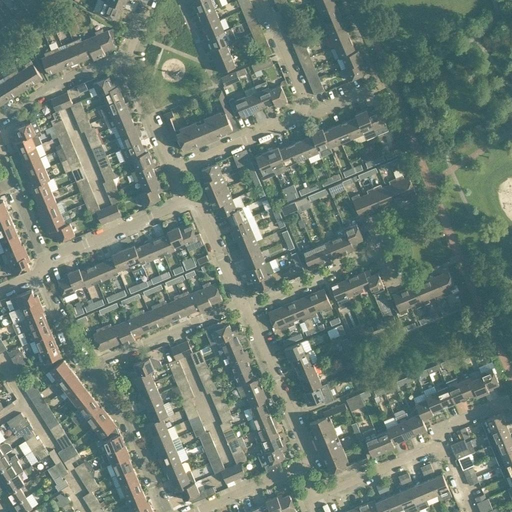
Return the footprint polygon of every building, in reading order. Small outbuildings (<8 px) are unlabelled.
[(9,0),(13,4),(17,1),(22,8),(24,7),(25,5),(24,4),(20,0),(9,0)] [(108,0),(108,2),(123,8),(126,0),(108,0)] [(204,0),(194,4),(199,15),(215,9),(215,8),(222,5),(220,0),(204,0)] [(320,0),(316,2),(321,13),(337,6),(334,0),(320,0)] [(108,2),(105,1),(100,12),(116,19),(119,12),(121,13),(123,8),(108,2)] [(240,5),(242,10),(252,6),(250,1),(240,5)] [(277,6),(279,10),(289,6),(287,1),(277,6)] [(61,7),(64,12),(69,10),(69,3),(61,7)] [(69,10),(75,14),(78,9),(69,3),(69,10)] [(242,10),(247,21),(257,17),(252,6),(242,10)] [(321,13),(325,24),(341,17),(337,6),(321,13)] [(28,11),(24,7),(22,8),(14,14),(16,16),(19,19),(28,11)] [(199,15),(203,26),(220,20),(215,8),(199,15)] [(48,19),(52,23),(58,18),(54,13),(48,19)] [(19,19),(16,16),(6,24),(9,28),(19,19)] [(262,28),(257,17),(247,21),(252,32),(262,28)] [(325,24),(330,35),(346,28),(341,17),(325,24)] [(284,23),(286,28),(296,24),(294,19),(284,23)] [(203,26),(208,37),(224,31),(220,20),(203,26)] [(43,31),(49,26),(45,22),(39,27),(43,31)] [(0,29),(0,35),(9,28),(6,24),(0,29)] [(286,28),(288,32),(298,28),(296,24),(286,28)] [(37,37),(43,31),(39,27),(33,33),(37,37)] [(102,28),(95,31),(105,54),(104,51),(115,46),(112,40),(116,31),(112,28),(104,32),(102,28)] [(224,31),(208,37),(213,48),(226,43),(236,39),(231,28),(224,31)] [(263,33),(262,28),(252,32),(253,37),(263,33)] [(330,35),(335,46),(351,39),(346,28),(330,35)] [(97,35),(86,39),(94,59),(105,54),(95,31),(95,32),(97,35)] [(80,38),(73,41),(82,60),(92,56),(94,59),(86,39),(82,41),(80,38)] [(19,42),(22,49),(27,46),(24,39),(19,42)] [(266,39),(256,43),(262,57),(272,53),(266,39)] [(335,46),(339,57),(358,49),(355,50),(351,39),(335,46)] [(68,47),(64,49),(71,65),(82,60),(73,41),(66,44),(68,47)] [(294,45),(296,50),(305,46),(304,41),(294,45)] [(210,50),(215,61),(231,54),(226,43),(213,48),(210,50)] [(305,46),(296,50),(297,54),(300,61),(310,57),(307,50),(305,46)] [(58,47),(51,50),(60,70),(71,65),(64,49),(60,50),(58,47)] [(8,54),(11,58),(17,53),(14,49),(8,54)] [(344,68),(363,60),(358,49),(339,57),(339,58),(342,56),(347,67),(344,68)] [(60,70),(51,50),(44,53),(46,56),(41,58),(48,75),(60,70)] [(231,54),(215,61),(219,72),(236,65),(231,54)] [(0,59),(0,61),(3,65),(9,60),(5,56),(0,59)] [(270,57),(258,62),(261,69),(273,64),(270,57)] [(310,57),(300,61),(303,67),(313,63),(310,57)] [(26,67),(22,70),(32,85),(42,78),(31,60),(24,64),(26,67)] [(363,60),(344,68),(349,80),(365,73),(362,66),(365,65),(363,60)] [(261,69),(258,62),(251,65),(254,72),(261,69)] [(303,67),(305,72),(315,68),(315,67),(313,63),(303,67)] [(245,67),(236,71),(238,76),(247,73),(245,67)] [(305,72),(307,77),(317,72),(316,70),(315,68),(305,72)] [(17,69),(10,73),(22,91),(32,85),(22,70),(19,72),(17,69)] [(236,71),(221,77),(225,85),(240,79),(238,76),(236,71)] [(310,83),(320,79),(319,77),(317,72),(307,77),(310,83)] [(6,80),(2,82),(12,98),(22,91),(10,73),(4,77),(6,80)] [(95,86),(98,93),(121,84),(119,79),(112,82),(109,76),(98,80),(96,77),(77,85),(80,92),(95,86)] [(320,79),(310,83),(312,90),(322,85),(320,79)] [(0,101),(2,104),(12,98),(2,82),(0,83),(0,101)] [(260,83),(255,85),(257,91),(264,107),(271,104),(275,103),(269,89),(268,86),(262,89),(260,83)] [(102,92),(107,103),(122,96),(120,90),(123,89),(121,84),(98,93),(98,94),(102,92)] [(280,85),(269,89),(275,103),(276,105),(287,101),(282,87),(281,84),(280,85)] [(322,85),(312,90),(314,94),(324,90),(322,85)] [(179,139),(183,149),(191,146),(191,149),(226,134),(225,132),(233,129),(228,118),(233,116),(221,90),(213,93),(215,98),(219,96),(224,110),(175,130),(170,117),(174,115),(172,111),(164,114),(175,140),(179,139)] [(257,91),(244,96),(251,113),(264,107),(257,91)] [(66,107),(70,105),(73,104),(68,92),(61,95),(66,107)] [(56,111),(58,110),(63,108),(58,96),(51,99),(56,111)] [(102,111),(104,117),(130,106),(128,101),(125,102),(122,96),(107,103),(109,108),(102,111)] [(251,113),(244,96),(235,100),(242,117),(251,113)] [(70,105),(72,110),(82,106),(80,101),(73,104),(70,105)] [(114,119),(116,125),(132,118),(129,112),(132,111),(130,106),(104,117),(106,122),(114,119)] [(371,107),(366,109),(374,128),(377,135),(388,130),(386,123),(379,107),(372,110),(371,107)] [(377,135),(374,128),(366,109),(355,114),(363,133),(366,139),(377,135)] [(75,116),(80,127),(89,123),(85,112),(75,116)] [(356,117),(346,121),(352,137),(363,133),(355,114),(356,117)] [(61,115),(51,120),(53,125),(63,121),(61,115)] [(116,125),(121,136),(139,128),(137,124),(134,125),(132,118),(116,125)] [(63,121),(53,125),(58,137),(68,132),(63,121)] [(346,121),(335,126),(341,142),(352,137),(346,121)] [(18,135),(11,138),(13,142),(35,133),(30,122),(15,128),(18,135)] [(80,127),(82,132),(85,131),(91,128),(89,123),(80,127)] [(323,128),(322,128),(330,147),(341,142),(335,126),(324,130),(323,128)] [(121,136),(125,147),(141,141),(138,134),(141,133),(139,128),(121,136)] [(322,128),(311,133),(321,156),(332,151),(330,147),(322,128)] [(35,133),(13,142),(15,147),(17,146),(20,152),(36,146),(42,143),(39,135),(41,134),(40,132),(40,131),(35,133)] [(392,131),(385,134),(389,146),(397,143),(392,131)] [(68,132),(58,137),(62,148),(72,143),(68,132)] [(312,135),(301,140),(307,152),(308,156),(311,162),(322,158),(321,156),(311,133),(312,135)] [(100,139),(90,144),(92,148),(102,144),(100,139)] [(301,140),(290,144),(297,161),(308,156),(301,140)] [(125,147),(120,149),(125,160),(132,158),(132,157),(148,151),(146,146),(144,147),(141,141),(125,147)] [(62,148),(56,150),(61,161),(67,159),(77,154),(76,152),(72,143),(62,148)] [(102,144),(92,148),(94,153),(104,149),(102,144)] [(297,161),(290,144),(279,149),(285,163),(286,167),(288,167),(287,165),(297,161)] [(20,160),(22,165),(40,157),(36,146),(20,152),(22,159),(20,160)] [(278,146),(267,151),(268,152),(274,167),(276,172),(276,173),(287,169),(286,167),(285,163),(279,149),(278,146)] [(385,154),(388,159),(396,155),(394,150),(390,152),(389,152),(386,154),(385,154)] [(135,169),(153,162),(149,152),(148,151),(132,157),(136,168),(135,169)] [(258,161),(255,163),(262,179),(276,173),(276,172),(274,167),(268,152),(267,151),(264,152),(256,156),(258,161)] [(243,155),(247,164),(252,162),(248,153),(243,155)] [(67,159),(61,161),(66,172),(72,170),(82,166),(77,154),(67,159)] [(383,154),(374,158),(376,164),(385,160),(383,154)] [(27,168),(29,174),(45,168),(40,157),(22,165),(24,169),(27,168)] [(374,158),(365,162),(368,167),(376,164),(374,158)] [(398,158),(389,162),(391,166),(400,162),(398,158)] [(109,162),(99,166),(101,170),(111,166),(109,162)] [(135,169),(139,180),(155,174),(152,167),(155,166),(153,162),(135,169)] [(247,164),(252,176),(257,174),(252,162),(247,164)] [(389,162),(380,165),(382,170),(391,166),(389,162)] [(202,177),(204,182),(222,174),(218,163),(202,169),(205,176),(202,177)] [(361,164),(352,168),(354,173),(363,169),(361,164)] [(82,166),(72,170),(73,174),(84,170),(82,166)] [(111,166),(101,170),(103,175),(113,171),(111,166)] [(376,167),(366,171),(368,176),(378,172),(376,167)] [(26,183),(28,188),(47,180),(49,179),(45,168),(29,174),(32,181),(26,183)] [(352,168),(343,171),(345,177),(354,173),(352,168)] [(366,171),(358,174),(360,179),(368,176),(366,171)] [(339,173),(329,177),(332,182),(341,178),(339,173)] [(140,193),(162,184),(160,179),(158,180),(155,174),(139,180),(144,191),(140,193)] [(205,193),(206,195),(227,186),(222,174),(204,182),(208,192),(205,193)] [(252,176),(256,188),(262,185),(257,174),(252,176)] [(403,175),(396,178),(404,197),(415,193),(408,176),(404,178),(403,175)] [(329,177),(321,181),(323,186),(332,182),(329,177)] [(351,177),(343,181),(345,186),(353,182),(351,177)] [(106,182),(103,183),(105,187),(115,183),(113,178),(106,182)] [(390,184),(386,186),(393,202),(404,197),(396,178),(389,181),(390,184)] [(33,191),(36,198),(52,191),(47,180),(28,188),(30,193),(33,191)] [(343,181),(329,187),(332,195),(346,189),(345,186),(343,181)] [(317,182),(308,186),(310,191),(319,188),(317,182)] [(89,183),(79,187),(81,192),(91,188),(89,183)] [(294,183),(282,188),(288,201),(299,196),(294,183)] [(162,184),(140,193),(145,204),(160,198),(157,191),(164,189),(162,184)] [(381,184),(373,187),(382,207),(393,202),(386,186),(382,187),(381,184)] [(262,185),(256,188),(260,196),(265,194),(262,185)] [(210,196),(214,206),(232,198),(227,186),(206,195),(207,197),(210,196)] [(308,186),(299,190),(301,195),(310,191),(308,186)] [(368,193),(364,195),(371,211),(382,207),(373,187),(367,190),(368,193)] [(91,188),(81,192),(83,196),(93,192),(91,188)] [(326,188),(317,192),(319,197),(328,193),(326,188)] [(36,205),(38,210),(56,202),(52,191),(36,198),(38,204),(36,205)] [(317,192),(308,195),(311,201),(319,197),(317,192)] [(371,211),(364,195),(360,197),(358,193),(351,196),(360,216),(371,211)] [(232,198),(214,206),(216,211),(219,209),(222,216),(227,214),(236,210),(242,207),(245,206),(240,195),(232,198)] [(110,200),(112,205),(116,203),(122,201),(120,196),(110,200)] [(304,197),(295,201),(297,206),(306,203),(308,202),(306,196),(304,197)] [(267,199),(262,201),(266,210),(271,208),(267,199)] [(295,201),(282,206),(285,214),(298,209),(297,206),(295,201)] [(42,214),(45,220),(61,213),(56,202),(38,210),(40,215),(42,214)] [(112,205),(109,206),(114,218),(121,215),(116,203),(112,205)] [(88,209),(90,214),(96,211),(100,210),(98,205),(88,209)] [(227,214),(232,225),(247,219),(242,207),(227,214)] [(278,207),(272,210),(276,219),(282,216),(278,207)] [(96,211),(101,223),(108,221),(103,208),(100,210),(96,211)] [(0,214),(0,227),(13,222),(8,211),(0,214)] [(45,227),(47,232),(70,223),(70,222),(65,224),(61,213),(45,220),(48,226),(45,227)] [(282,216),(276,219),(280,227),(285,225),(282,216)] [(232,232),(234,237),(252,229),(247,219),(232,225),(234,231),(232,232)] [(0,227),(0,237),(1,240),(17,233),(13,222),(0,227)] [(70,223),(47,232),(49,237),(56,234),(59,240),(74,234),(70,223)] [(345,228),(347,233),(354,249),(359,247),(356,241),(363,238),(356,223),(345,228)] [(183,224),(179,226),(185,242),(189,250),(204,244),(200,232),(195,234),(191,224),(184,227),(183,224)] [(179,226),(168,231),(175,249),(174,246),(185,242),(179,226)] [(238,240),(241,247),(256,240),(252,229),(234,237),(235,241),(238,240)] [(287,229),(282,232),(286,241),(291,239),(287,229)] [(168,234),(158,238),(164,254),(175,249),(168,231),(167,231),(168,234)] [(6,251),(22,244),(17,233),(1,240),(6,251)] [(347,233),(336,238),(343,253),(354,249),(347,233)] [(158,238),(147,243),(153,258),(164,254),(158,238)] [(336,238),(325,242),(332,258),(343,253),(336,238)] [(291,239),(286,241),(289,249),(295,247),(291,239)] [(241,247),(246,258),(261,251),(256,240),(241,247)] [(325,242),(314,247),(320,263),(332,258),(325,242)] [(22,244),(6,251),(10,262),(28,254),(23,243),(22,244)] [(147,243),(136,247),(141,260),(142,263),(153,258),(147,243)] [(134,245),(123,249),(130,265),(133,272),(144,268),(141,260),(136,247),(134,245)] [(320,263),(314,247),(303,252),(309,267),(320,263)] [(123,249),(112,254),(119,269),(130,265),(123,249)] [(247,270),(266,262),(261,251),(246,258),(250,269),(247,270)] [(300,260),(296,252),(291,254),(295,263),(300,260)] [(10,262),(9,263),(13,274),(30,267),(27,261),(30,259),(28,254),(10,262)] [(113,257),(102,261),(109,277),(120,272),(119,269),(112,254),(113,257)] [(197,258),(200,264),(209,260),(207,254),(197,258)] [(193,256),(188,258),(191,267),(196,265),(193,256)] [(188,258),(182,261),(186,270),(191,267),(188,258)] [(295,263),(299,271),(304,269),(300,260),(295,263)] [(102,261),(91,266),(98,282),(109,277),(102,261)] [(247,270),(252,281),(270,273),(274,272),(269,261),(266,262),(247,270)] [(182,265),(173,269),(175,274),(184,270),(182,265)] [(79,268),(87,286),(98,282),(91,266),(80,271),(79,268)] [(79,268),(68,273),(76,291),(75,288),(85,284),(86,286),(87,286),(79,268)] [(194,269),(185,273),(187,278),(196,274),(194,269)] [(369,269),(364,271),(373,292),(384,288),(378,272),(371,275),(369,269)] [(169,271),(160,274),(162,280),(170,276),(171,276),(169,271)] [(364,271),(353,276),(360,291),(371,287),(373,292),(364,271)] [(448,271),(437,275),(445,295),(452,292),(451,289),(455,287),(448,271)] [(76,291),(68,273),(63,275),(64,277),(58,280),(64,296),(76,291)] [(270,273),(252,281),(254,286),(257,284),(260,291),(275,285),(270,273)] [(160,274),(151,278),(153,283),(162,280),(160,274)] [(183,274),(174,278),(176,283),(185,279),(183,274)] [(437,275),(426,280),(433,297),(437,295),(438,298),(445,295),(437,275)] [(353,276),(342,281),(349,296),(360,291),(353,276)] [(174,278),(165,281),(167,286),(176,283),(174,278)] [(146,280),(137,284),(140,289),(148,285),(146,280)] [(426,280),(415,285),(423,304),(430,302),(429,298),(433,297),(426,280)] [(210,281),(203,284),(212,307),(213,307),(212,304),(222,299),(215,283),(211,284),(210,281)] [(342,281),(331,285),(335,294),(337,301),(340,308),(352,303),(349,296),(342,281)] [(161,283),(152,287),(154,292),(163,288),(161,283)] [(137,284),(129,287),(131,293),(140,289),(137,284)] [(204,288),(193,292),(200,309),(201,312),(212,307),(203,284),(204,288)] [(415,285),(404,289),(411,306),(415,304),(416,307),(423,304),(415,285)] [(152,287),(143,291),(145,295),(145,296),(154,292),(152,287)] [(324,288),(313,293),(320,309),(324,308),(325,311),(332,308),(324,288)] [(15,296),(10,298),(15,310),(15,309),(20,307),(40,299),(37,294),(35,295),(32,289),(15,296)] [(124,289),(115,293),(118,298),(126,295),(124,289)] [(411,306),(404,289),(392,294),(401,314),(408,311),(406,308),(411,306)] [(188,290),(181,293),(189,313),(200,309),(193,292),(189,294),(188,290)] [(115,293),(107,297),(109,302),(118,298),(115,293)] [(139,293),(130,296),(132,301),(139,298),(141,297),(139,293)] [(175,300),(171,301),(178,318),(189,313),(181,293),(174,296),(175,300)] [(313,293),(302,297),(310,317),(317,315),(316,311),(320,309),(313,293)] [(130,296),(121,300),(123,305),(132,301),(130,296)] [(302,297),(291,302),(298,319),(302,317),(303,320),(310,317),(302,297)] [(14,323),(19,321),(44,310),(40,299),(20,307),(15,309),(18,316),(13,318),(13,319),(14,323)] [(102,299),(93,302),(95,308),(104,304),(102,299)] [(166,300),(159,303),(167,323),(178,318),(171,301),(167,303),(166,300)] [(93,302),(84,306),(87,311),(95,308),(93,302)] [(116,302),(108,306),(110,310),(119,307),(116,302)] [(291,302),(280,307),(288,327),(295,324),(293,321),(298,319),(291,302)] [(153,309),(149,311),(156,327),(167,323),(159,303),(152,306),(153,309)] [(459,303),(450,307),(452,311),(461,308),(459,303)] [(108,306),(99,309),(101,314),(110,310),(108,306)] [(73,311),(76,316),(84,312),(82,307),(73,311)] [(288,327),(280,307),(268,312),(275,328),(279,327),(281,330),(288,327)] [(452,311),(450,307),(441,311),(443,315),(452,311)] [(143,309),(136,312),(145,332),(156,327),(149,311),(145,312),(143,309)] [(23,332),(31,329),(47,322),(43,311),(44,310),(19,321),(23,332)] [(131,318),(127,320),(135,340),(134,336),(145,332),(136,312),(129,315),(131,318)] [(430,321),(438,317),(437,313),(428,316),(430,321)] [(77,319),(79,323),(87,319),(86,315),(77,319)] [(421,324),(430,321),(428,316),(419,320),(421,324)] [(339,317),(330,320),(332,325),(341,321),(339,317)] [(387,326),(396,322),(394,317),(385,321),(387,326)] [(127,320),(116,324),(124,344),(135,340),(127,320)] [(214,330),(218,341),(239,333),(237,328),(232,330),(229,324),(223,326),(221,321),(207,327),(207,329),(214,330)] [(378,329),(387,326),(385,321),(376,324),(378,329)] [(52,333),(47,322),(31,329),(23,332),(28,343),(36,340),(52,333)] [(110,323),(103,326),(112,346),(122,341),(124,344),(116,324),(111,326),(110,323)] [(323,323),(314,327),(316,332),(325,328),(323,323)] [(342,324),(336,326),(340,335),(345,333),(342,324)] [(112,346),(103,326),(96,329),(98,332),(93,334),(100,350),(112,346)] [(374,331),(372,326),(363,330),(365,335),(374,331)] [(314,327),(305,331),(307,335),(316,332),(314,327)] [(356,338),(365,335),(363,330),(354,333),(356,338)] [(36,340),(40,351),(57,344),(52,333),(36,340)] [(218,341),(216,342),(220,353),(225,351),(241,345),(238,338),(241,337),(239,333),(221,340),(218,341)] [(285,345),(294,341),(292,337),(283,340),(285,345)] [(349,341),(347,338),(342,340),(346,349),(351,346),(349,341)] [(285,348),(289,360),(308,352),(312,350),(307,339),(285,348)] [(186,355),(191,353),(193,352),(188,340),(181,343),(186,355)] [(57,344),(40,351),(45,361),(41,363),(43,369),(62,357),(57,344)] [(178,344),(171,347),(176,359),(179,358),(183,357),(178,344)] [(226,364),(230,362),(248,355),(246,350),(244,351),(241,345),(225,351),(228,358),(224,359),(226,364)] [(346,349),(350,357),(355,355),(351,346),(346,349)] [(473,355),(482,351),(480,346),(471,349),(473,355)] [(13,350),(8,352),(11,357),(21,351),(18,347),(13,350)] [(193,352),(191,353),(192,358),(202,354),(201,349),(193,352)] [(463,353),(465,358),(473,355),(471,349),(463,353)] [(21,351),(11,357),(15,364),(26,357),(22,350),(21,351)] [(295,365),(297,370),(313,362),(308,352),(289,360),(292,365),(293,366),(295,365)] [(230,362),(235,373),(251,367),(248,361),(250,360),(248,355),(230,362)] [(451,364),(460,360),(458,355),(449,359),(451,364)] [(15,364),(19,370),(30,363),(26,357),(15,364)] [(130,373),(132,378),(150,370),(162,366),(160,361),(158,361),(155,362),(154,359),(150,357),(134,364),(136,370),(130,373)] [(176,359),(169,362),(171,367),(181,363),(179,358),(176,359)] [(50,370),(57,380),(71,369),(64,359),(50,370)] [(441,362),(443,367),(451,364),(449,359),(441,362)] [(357,360),(352,362),(355,371),(360,369),(357,360)] [(297,370),(301,380),(318,374),(313,362),(297,370)] [(438,363),(427,368),(429,373),(438,370),(440,369),(438,363)] [(208,366),(198,370),(200,375),(210,371),(208,366)] [(235,373),(239,385),(258,377),(256,372),(253,373),(251,367),(235,373)] [(492,367),(481,372),(489,391),(493,389),(492,386),(499,383),(492,367)] [(429,373),(427,368),(418,372),(421,377),(429,373)] [(60,392),(64,389),(79,378),(71,369),(57,380),(53,383),(60,392)] [(355,371),(359,379),(364,377),(360,369),(355,371)] [(480,369),(468,374),(470,377),(477,393),(478,396),(489,391),(481,372),(480,369)] [(136,382),(139,388),(155,382),(150,370),(132,378),(134,383),(136,382)] [(210,371),(200,375),(202,380),(212,376),(210,371)] [(303,392),(303,393),(322,385),(318,374),(301,380),(306,391),(303,392)] [(407,382),(416,379),(414,374),(405,377),(407,382)] [(186,376),(176,380),(178,385),(188,381),(186,376)] [(241,397),(247,394),(262,388),(258,377),(239,385),(240,385),(237,386),(241,397)] [(396,381),(398,386),(407,382),(405,377),(396,381)] [(457,377),(446,382),(447,386),(454,402),(465,398),(459,381),(457,377)] [(470,377),(459,381),(465,398),(477,393),(470,377)] [(64,389),(72,399),(86,388),(79,378),(64,389)] [(13,391),(6,381),(3,383),(10,393),(13,391)] [(34,382),(29,386),(25,388),(27,392),(37,387),(34,382)] [(139,395),(141,400),(159,393),(155,382),(139,388),(141,394),(139,395)] [(322,385),(303,393),(308,404),(322,398),(324,403),(334,399),(327,383),(322,385)] [(385,392),(394,388),(392,383),(383,386),(385,392)] [(374,390),(376,395),(385,392),(383,386),(374,390)] [(447,386),(436,391),(443,407),(454,402),(447,386)] [(191,387),(181,391),(183,396),(193,392),(191,387)] [(72,399),(79,408),(93,397),(86,388),(72,399)] [(210,392),(212,396),(222,392),(220,388),(217,389),(210,392)] [(262,388),(247,394),(251,406),(267,399),(262,388)] [(362,398),(370,395),(370,394),(368,389),(359,393),(362,398)] [(425,395),(427,398),(433,414),(434,414),(432,411),(443,407),(436,391),(425,395)] [(193,392),(183,396),(184,400),(192,397),(194,396),(193,392)] [(212,396),(214,401),(224,397),(222,392),(212,396)] [(31,398),(38,409),(47,403),(40,393),(31,398)] [(146,404),(148,410),(164,404),(159,393),(141,400),(143,405),(146,404)] [(353,402),(362,398),(359,393),(351,397),(353,402)] [(79,408),(77,410),(81,415),(80,418),(82,421),(86,418),(102,406),(100,407),(93,397),(79,408)] [(416,403),(420,413),(427,429),(424,422),(428,420),(427,417),(433,414),(427,398),(416,403)] [(249,407),(253,418),(269,411),(266,405),(269,404),(267,399),(251,406),(249,407)] [(0,413),(15,404),(13,401),(3,407),(0,402),(0,413)] [(38,409),(40,413),(49,407),(47,403),(38,409)] [(329,415),(346,407),(345,403),(323,412),(325,416),(310,423),(313,430),(310,431),(325,465),(327,465),(330,472),(345,465),(347,470),(369,461),(367,456),(349,463),(329,415)] [(144,424),(145,425),(163,417),(168,415),(164,404),(148,410),(151,416),(148,417),(150,422),(144,424)] [(86,418),(94,427),(109,415),(102,406),(86,418)] [(219,414),(221,418),(231,414),(229,410),(219,414)] [(197,411),(187,415),(189,419),(199,415),(197,411)] [(253,418),(258,429),(276,421),(274,416),(271,418),(269,411),(253,418)] [(21,412),(9,420),(16,432),(21,429),(30,423),(27,418),(25,419),(21,412)] [(406,412),(395,416),(398,422),(405,439),(416,434),(409,418),(406,412)] [(59,423),(53,413),(44,419),(50,429),(59,423)] [(420,413),(409,418),(416,434),(427,429),(420,413)] [(481,421),(486,433),(506,424),(502,413),(487,419),(483,421),(481,421)] [(221,418),(223,423),(220,424),(223,431),(233,426),(230,420),(233,419),(231,414),(221,418)] [(94,427),(101,437),(117,425),(109,415),(94,427)] [(199,415),(189,419),(191,424),(201,420),(199,415)] [(149,428),(152,435),(168,428),(163,417),(145,425),(147,429),(149,428)] [(254,430),(254,431),(256,435),(260,433),(263,440),(278,433),(276,427),(278,426),(276,421),(258,429),(254,430)] [(356,422),(351,424),(355,433),(360,431),(356,422)] [(398,422),(387,427),(395,446),(394,443),(405,439),(398,422)] [(30,423),(21,429),(24,435),(25,434),(28,439),(35,434),(32,430),(34,429),(30,423)] [(50,429),(57,439),(66,433),(59,423),(50,429)] [(486,433),(491,444),(511,435),(506,424),(486,433)] [(103,441),(107,452),(125,444),(121,433),(117,425),(101,437),(103,441)] [(168,428),(152,435),(154,441),(152,442),(154,447),(172,439),(179,436),(174,425),(168,428)] [(374,427),(362,432),(365,439),(368,446),(372,455),(384,451),(377,434),(374,427)] [(387,430),(377,434),(384,451),(395,446),(387,427),(386,427),(387,430)] [(460,429),(464,439),(469,436),(465,427),(460,429)] [(206,432),(199,435),(199,436),(201,440),(211,436),(209,431),(206,432)] [(360,431),(355,433),(358,441),(363,438),(360,431)] [(237,437),(236,433),(226,437),(227,442),(237,437)] [(263,440),(258,442),(263,453),(265,452),(267,451),(286,443),(284,438),(281,440),(278,433),(263,440)] [(38,439),(35,434),(28,439),(31,443),(30,444),(34,449),(43,444),(40,438),(38,439)] [(511,437),(511,435),(491,444),(495,455),(511,447),(511,437)] [(172,439),(154,447),(156,451),(159,450),(161,457),(177,450),(183,448),(179,436),(172,439)] [(211,436),(201,440),(203,445),(213,441),(211,436)] [(237,437),(228,442),(232,453),(242,448),(246,447),(242,436),(237,437)] [(69,439),(60,445),(63,449),(72,443),(69,439)] [(464,439),(451,444),(457,459),(458,458),(470,453),(466,442),(464,439)] [(0,456),(6,453),(12,449),(10,445),(8,444),(6,444),(4,444),(2,444),(1,445),(0,443),(0,456)] [(286,443),(267,451),(265,452),(269,463),(264,465),(267,471),(281,464),(279,459),(285,457),(282,450),(288,448),(286,443)] [(34,449),(32,450),(35,456),(37,455),(38,454),(41,459),(48,455),(47,453),(45,450),(46,449),(43,444),(34,449)] [(101,462),(101,464),(102,467),(112,463),(130,455),(125,444),(107,452),(102,454),(104,460),(101,462)] [(216,447),(206,451),(208,456),(218,452),(216,447)] [(511,460),(511,447),(495,455),(500,466),(511,460)] [(232,453),(237,464),(241,462),(247,460),(242,448),(232,453)] [(48,452),(56,464),(61,461),(53,449),(48,452)] [(58,452),(64,461),(78,453),(75,449),(66,454),(63,449),(58,452)] [(161,464),(163,469),(181,461),(177,450),(161,457),(164,463),(161,464)] [(6,453),(0,456),(0,470),(17,460),(19,459),(16,454),(10,457),(11,458),(10,459),(6,452),(6,453)] [(78,453),(69,458),(71,462),(80,457),(78,453)] [(470,453),(458,458),(463,469),(476,464),(471,453),(470,453)] [(112,463),(117,474),(133,467),(129,456),(130,456),(130,455),(112,463)] [(17,460),(0,470),(0,475),(4,482),(18,473),(23,470),(17,460)] [(511,460),(502,465),(500,466),(502,471),(504,477),(510,475),(511,473),(511,460)] [(56,464),(48,469),(49,471),(51,470),(54,476),(53,477),(54,479),(60,475),(62,474),(63,476),(68,472),(61,461),(56,464)] [(168,473),(170,479),(186,472),(181,461),(163,469),(165,474),(168,473)] [(84,462),(74,468),(77,472),(81,478),(90,472),(86,466),(84,462)] [(237,464),(234,465),(239,477),(245,474),(246,474),(241,462),(237,464)] [(429,473),(433,471),(430,463),(425,465),(429,473)] [(223,464),(213,468),(215,473),(221,470),(225,469),(223,464)] [(420,467),(424,475),(429,473),(425,465),(420,467)] [(117,474),(121,485),(138,478),(133,467),(117,474)] [(221,470),(226,483),(226,482),(233,480),(228,467),(225,469),(221,470)] [(90,472),(81,478),(84,484),(87,488),(96,483),(94,478),(95,470),(90,472)] [(186,472),(170,479),(173,485),(171,486),(172,491),(190,484),(195,482),(196,481),(191,470),(186,472)] [(475,471),(466,475),(467,480),(477,476),(475,471)] [(407,482),(411,480),(408,472),(403,474),(407,482)] [(5,495),(6,495),(25,483),(18,473),(4,482),(10,492),(5,495)] [(443,473),(431,478),(437,493),(441,500),(452,496),(449,488),(443,473)] [(398,476),(402,484),(407,482),(403,474),(398,476)] [(54,479),(57,484),(55,485),(59,491),(59,490),(61,489),(69,485),(65,479),(63,480),(61,477),(60,475),(54,479)] [(470,485),(479,481),(477,476),(467,480),(470,485)] [(138,478),(121,485),(126,496),(142,489),(138,478)] [(431,478),(420,483),(426,498),(437,493),(431,478)] [(385,491),(389,489),(386,481),(381,483),(385,491)] [(195,482),(172,491),(174,496),(182,493),(184,499),(189,497),(192,502),(216,492),(213,486),(199,492),(195,482)] [(6,495),(12,505),(26,497),(20,487),(25,484),(25,483),(6,495)] [(95,496),(92,491),(99,486),(96,483),(87,488),(90,492),(83,496),(86,502),(95,496)] [(376,485),(380,493),(385,491),(381,483),(376,485)] [(420,483),(409,487),(415,502),(418,510),(429,505),(426,498),(420,483)] [(409,487),(398,492),(404,507),(406,511),(413,511),(418,510),(415,502),(409,487)] [(126,496),(131,507),(147,500),(142,489),(126,496)] [(59,500),(54,503),(58,509),(63,507),(63,506),(69,502),(71,501),(68,496),(66,497),(63,492),(56,496),(59,500)] [(398,492),(387,497),(393,511),(392,511),(406,511),(404,507),(398,492)] [(281,494),(277,496),(284,511),(283,511),(290,511),(296,510),(289,494),(282,497),(281,494)] [(475,497),(477,502),(486,498),(484,494),(475,497)] [(95,496),(86,502),(93,511),(102,506),(106,504),(103,500),(100,503),(95,496)] [(277,496),(266,501),(267,503),(270,511),(282,511),(283,511),(284,511),(277,496)] [(26,497),(12,505),(16,511),(24,511),(32,507),(26,497)] [(376,501),(379,511),(392,511),(393,511),(387,497),(376,501)] [(486,498),(477,502),(480,511),(483,511),(492,508),(490,503),(488,497),(486,498)] [(375,499),(363,504),(366,511),(379,511),(376,501),(375,499)] [(150,511),(153,511),(148,500),(147,500),(131,507),(132,511),(150,511)] [(63,507),(66,511),(72,507),(69,502),(63,506),(63,507)] [(270,511),(267,503),(256,508),(257,511),(270,511)]
